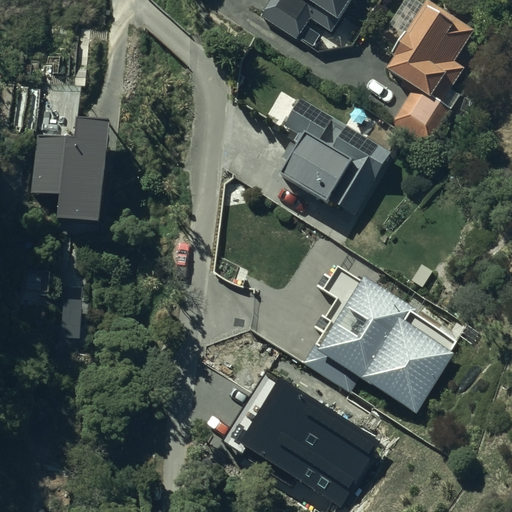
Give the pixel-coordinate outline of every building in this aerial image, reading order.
[(272,0),(260,18),(295,42),(309,22),(331,37),(356,0),(272,0)] [(388,77),(428,102),(427,104),(412,95),(393,127),(430,149),(451,114),(441,108),(465,68),(459,65),(474,35),(448,22),(450,18),(427,4),(391,61),(396,64),(388,77)] [(289,166),(280,180),(326,211),(330,205),(352,219),(393,158),(301,98),(286,121),(303,132),(283,162),(289,166)] [(303,370),(352,398),(359,386),(418,420),(452,359),(449,358),(468,324),(460,319),(454,331),(441,325),(440,328),(338,271),(334,279),(325,274),(316,290),(337,301),(328,318),(322,315),(309,338),(318,343),(303,370)] [(282,422),(250,466),(285,492),(297,476),(339,507),(383,448),(361,432),(369,422),(357,413),(353,418),(341,409),(338,414),(280,372),(259,400),(268,407),(266,410),(282,422)]
